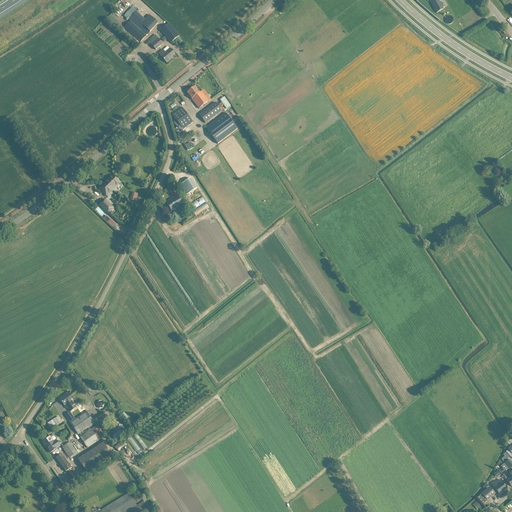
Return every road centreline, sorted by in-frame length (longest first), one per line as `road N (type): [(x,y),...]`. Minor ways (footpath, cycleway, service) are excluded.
road 1 (unclassified): [(21,434),(97,310),(167,166),(171,146),(157,101)]
road 2 (tertiary): [(0,231),(157,101)]
road 3 (tertiary): [(157,101),(271,0)]
road 4 (secondary): [(511,78),(400,0)]
